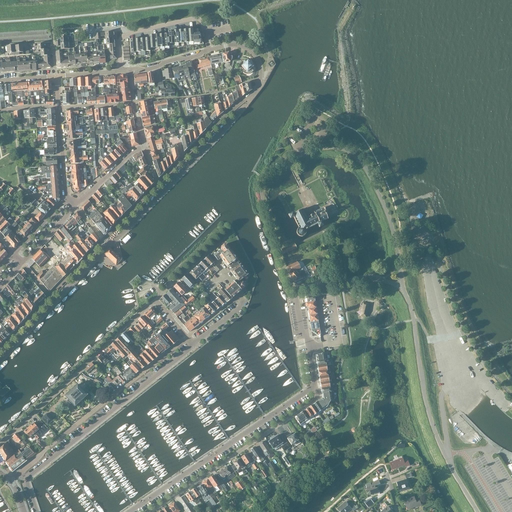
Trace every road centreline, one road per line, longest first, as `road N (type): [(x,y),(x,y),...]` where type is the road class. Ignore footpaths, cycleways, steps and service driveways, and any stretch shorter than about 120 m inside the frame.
road 1 (unclassified): [(36,511),(25,480),(192,346)]
road 2 (residential): [(186,339),(9,482)]
road 3 (unclassified): [(129,511),(315,386)]
road 4 (residential): [(160,183),(258,85),(259,66),(247,49),(209,50)]
road 5 (residential): [(148,511),(314,399),(315,386)]
road 6 (residential): [(155,301),(0,445)]
road 7 (unclassified): [(445,455),(404,292)]
road 8 (residential): [(209,50),(197,18),(131,32),(119,41),(121,70)]
